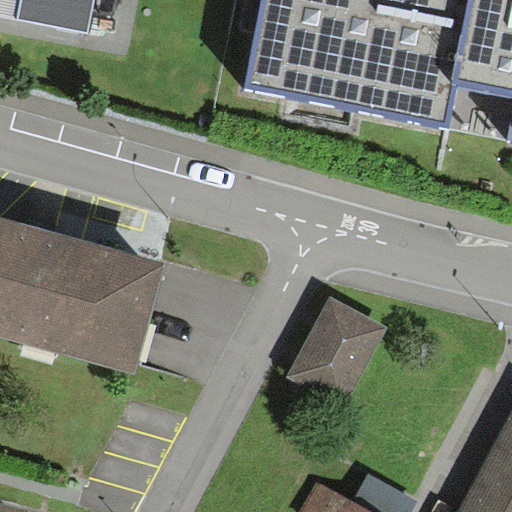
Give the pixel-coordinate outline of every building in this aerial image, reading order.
[(77,0),(0,0),(0,12),(72,27),(77,0)] [(511,0),(250,0),(232,96),(511,148),(511,0)] [(166,267),(0,223),(0,339),(138,375),(166,267)] [(388,330),(333,300),(290,378),(346,408),(388,330)] [(511,511),(511,421),(459,511),(511,511)] [(378,479),(365,502),(382,511),(424,511),(428,506),(378,479)] [(363,511),(317,486),(302,511),(363,511)] [(31,511),(0,503),(0,511),(31,511)]
